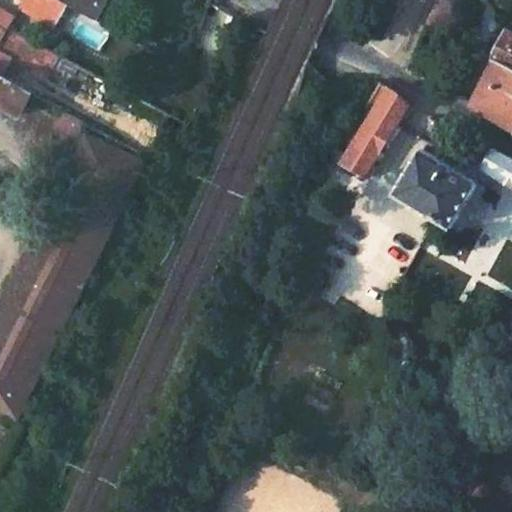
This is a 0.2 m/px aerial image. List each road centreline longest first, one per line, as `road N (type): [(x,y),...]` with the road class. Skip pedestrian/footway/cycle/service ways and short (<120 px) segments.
road 1 (tertiary): [(261,3),(396,78)]
road 2 (tertiary): [(396,78),(511,144)]
